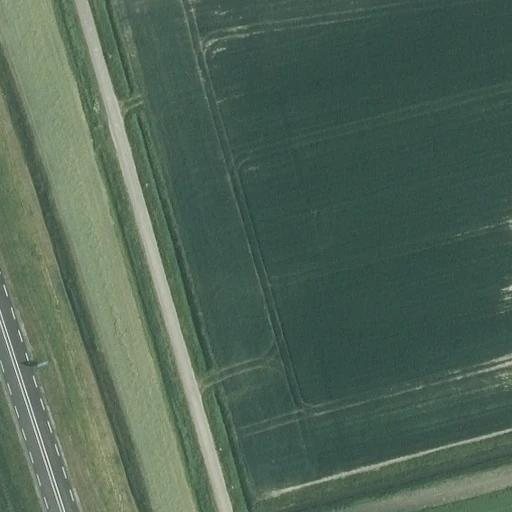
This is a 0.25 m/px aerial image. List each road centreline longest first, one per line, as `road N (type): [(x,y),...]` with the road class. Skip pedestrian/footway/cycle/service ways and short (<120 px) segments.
road 1 (unclassified): [(225,511),(82,0)]
road 2 (primary): [(0,317),(62,511)]
